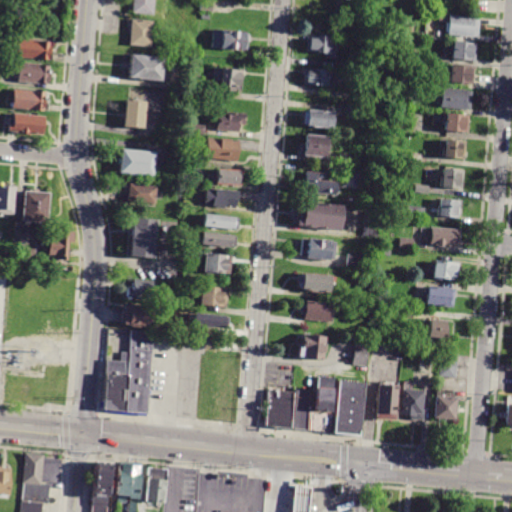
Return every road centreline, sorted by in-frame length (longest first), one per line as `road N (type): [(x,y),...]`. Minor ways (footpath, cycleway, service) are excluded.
road 1 (residential): [(474,475),(511,22)]
road 2 (residential): [(243,451),(282,0)]
road 3 (residential): [(81,432),(95,233),(76,157),(85,0)]
road 4 (tertiary): [(243,451),(81,432)]
road 5 (tertiary): [(498,477),(360,464)]
